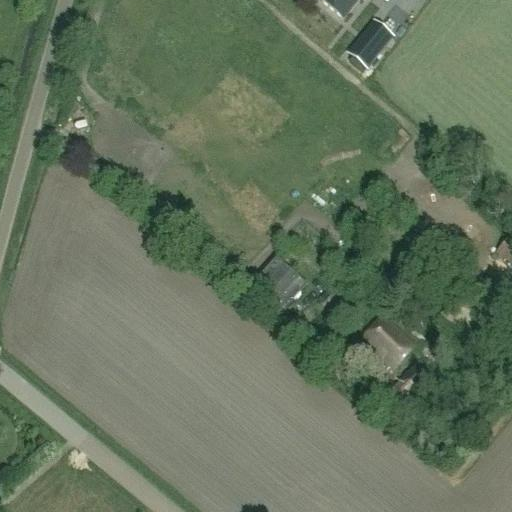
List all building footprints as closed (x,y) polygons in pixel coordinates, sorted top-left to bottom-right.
[(362,0),(365,2),(366,0),(325,0),(322,4),(344,21),(361,0),(362,0)] [(368,71),(394,39),(375,24),(349,55),(368,71)] [(497,256),(511,269),(511,241),(510,240),(497,256)] [(277,260),(256,282),(287,310),(308,287),(277,260)] [(393,370),(414,349),(385,321),(365,342),(393,370)] [(397,417),(431,380),(420,370),(396,395),(381,381),(371,392),(397,417)]
